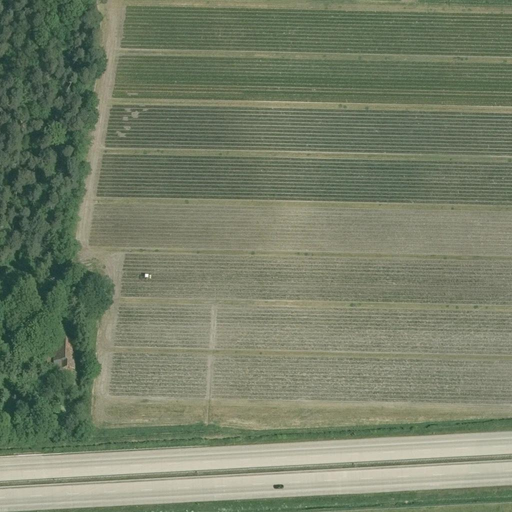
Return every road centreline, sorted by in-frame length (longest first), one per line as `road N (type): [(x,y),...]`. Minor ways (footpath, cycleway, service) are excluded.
road 1 (motorway): [(0,501),(511,474)]
road 2 (motorway): [(511,441),(0,468)]
